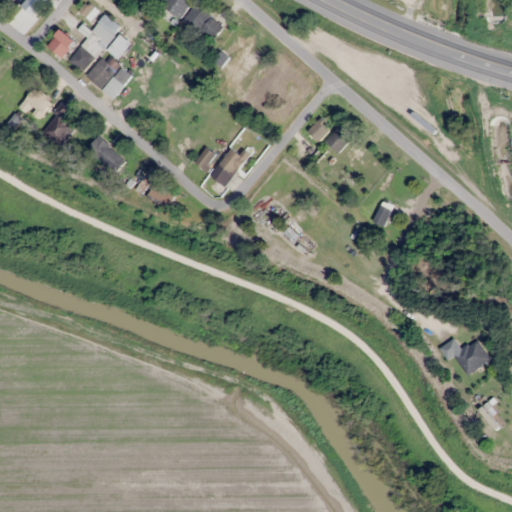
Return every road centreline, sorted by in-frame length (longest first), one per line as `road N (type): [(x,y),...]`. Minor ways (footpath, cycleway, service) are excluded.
road 1 (residential): [(0,26),(213,208),(232,202),(333,82)]
road 2 (residential): [(239,0),(511,240)]
road 3 (primary): [(336,0),(511,69)]
